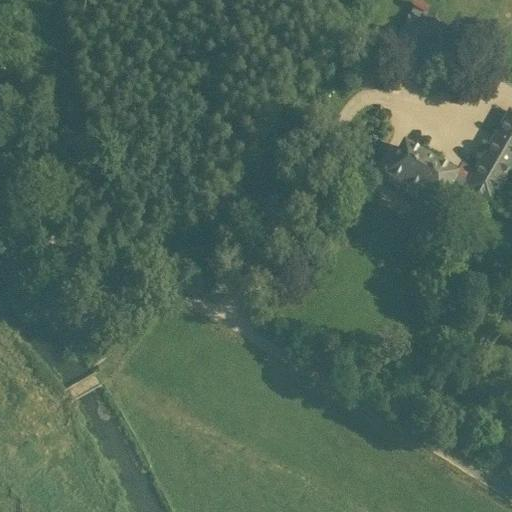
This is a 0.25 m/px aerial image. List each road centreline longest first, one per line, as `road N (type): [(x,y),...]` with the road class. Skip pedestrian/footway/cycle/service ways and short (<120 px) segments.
road 1 (unclassified): [(511,493),(224,320)]
road 2 (track): [(224,320),(0,221)]
